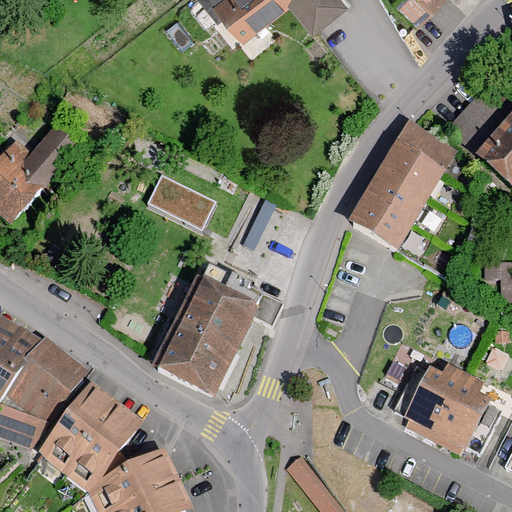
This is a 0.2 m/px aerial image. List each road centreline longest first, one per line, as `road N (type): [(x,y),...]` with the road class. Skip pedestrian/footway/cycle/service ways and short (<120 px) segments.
road 1 (tertiary): [(511,0),(413,93),(363,157),(288,338)]
road 2 (residential): [(288,338),(337,365),(347,402),(370,429),(511,500)]
road 3 (tertiary): [(0,284),(236,442)]
